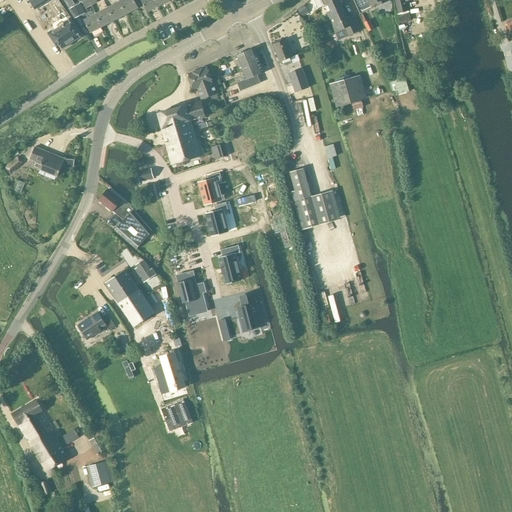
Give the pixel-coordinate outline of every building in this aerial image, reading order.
[(134,0),(123,0),(120,2),(126,14),(138,7),(134,0)] [(159,5),(156,0),(141,0),(147,12),(159,5)] [(353,0),(360,14),(383,4),(381,0),(382,0),(353,0)] [(329,4),(332,11),(327,13),(336,32),(345,28),(348,36),(360,31),(353,16),(347,18),(341,5),(337,6),(335,1),(329,4)] [(58,2),(42,12),(49,23),(65,13),(58,2)] [(126,14),(120,2),(108,8),(114,20),(126,14)] [(76,18),(85,13),(80,4),(71,8),(76,18)] [(303,6),(298,10),(302,16),(308,12),(303,6)] [(114,20),(108,8),(96,14),(102,26),(114,20)] [(407,8),(397,10),(400,24),(410,21),(407,8)] [(102,26),(96,14),(84,20),(90,32),(102,26)] [(70,43),(79,36),(69,21),(65,24),(63,22),(57,26),(59,28),(49,34),(56,44),(59,42),(62,48),(63,47),(65,48),(70,45),(70,43)] [(327,47),(323,39),(318,42),(322,50),(327,47)] [(286,41),(281,42),(281,40),(272,44),(275,53),(277,52),(280,60),(283,59),(286,66),(292,63),(290,57),(292,57),(286,41)] [(254,48),(235,56),(245,80),(237,83),(241,91),(261,83),(258,75),(264,73),(254,48)] [(333,48),(327,49),(330,58),(336,56),(333,48)] [(202,99),(216,94),(207,68),(188,74),(193,89),(198,88),(202,99)] [(309,88),(303,73),(290,77),(296,92),(309,88)] [(354,77),(330,84),(337,107),(360,100),(354,77)] [(187,105),(192,121),(206,117),(201,101),(187,105)] [(187,105),(176,108),(180,124),(192,121),(187,105)] [(201,156),(192,121),(180,124),(176,108),(158,113),(172,164),(201,156)] [(226,152),(222,139),(210,143),(214,155),(226,152)] [(73,167),(74,159),(65,159),(64,159),(35,147),(30,159),(41,164),(39,169),(57,177),(62,165),(64,166),(73,167)] [(10,175),(23,164),(18,158),(5,168),(10,175)] [(303,168),(290,172),(295,191),(291,192),(302,230),(319,225),(311,197),(303,168)] [(211,184),(206,186),(211,204),(216,202),(224,200),(219,182),(224,181),(222,174),(209,178),(211,184)] [(136,249),(152,231),(134,209),(133,211),(108,189),(99,200),(124,221),(115,231),(136,249)] [(256,202),(255,195),(244,197),(246,204),(256,202)] [(222,211),(214,214),(219,230),(233,226),(228,210),(233,209),(231,203),(220,207),(222,211)] [(286,251),(292,249),(285,224),(274,227),(276,236),(281,234),(286,251)] [(228,258),(225,259),(232,287),(252,282),(243,248),(227,252),(228,258)] [(145,261),(137,267),(147,282),(159,274),(156,270),(153,272),(145,261)] [(134,327),(155,313),(126,270),(105,283),(134,327)] [(194,277),(182,281),(190,308),(195,306),(196,314),(207,311),(203,294),(207,294),(204,282),(196,285),(194,277)] [(248,309),(243,311),(245,321),(243,322),(247,333),(258,330),(259,333),(265,331),(264,329),(266,329),(256,295),(243,298),(248,309)] [(109,330),(115,326),(108,314),(102,318),(97,311),(77,324),(87,340),(107,327),(109,330)] [(134,353),(130,343),(124,345),(129,355),(134,353)] [(123,362),(130,379),(138,375),(131,359),(123,362)] [(172,361),(159,365),(160,370),(156,371),(160,384),(165,383),(166,387),(180,383),(172,361)] [(12,413),(41,462),(52,455),(48,448),(59,441),(36,400),(12,413)] [(192,424),(183,400),(161,409),(170,432),(192,424)] [(75,429),(60,438),(65,446),(79,437),(75,429)] [(68,457),(59,441),(48,448),(52,455),(41,462),(46,471),(68,457)] [(103,442),(92,447),(97,455),(107,450),(103,442)] [(105,462),(87,467),(92,487),(110,482),(105,462)] [(45,495),(51,493),(47,481),(41,483),(45,495)]
